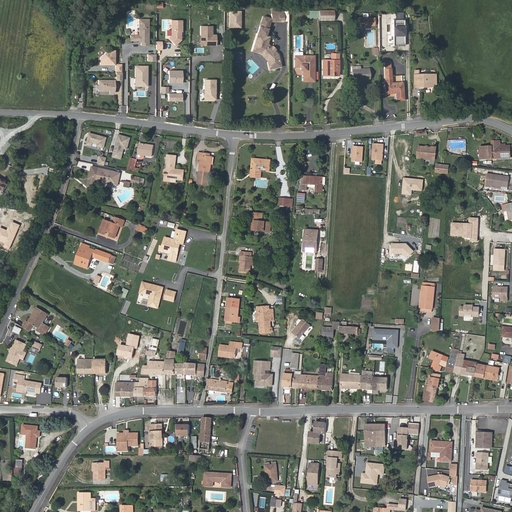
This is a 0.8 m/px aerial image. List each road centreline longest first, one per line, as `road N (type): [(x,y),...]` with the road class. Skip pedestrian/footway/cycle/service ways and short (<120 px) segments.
road 1 (tertiary): [(234,134),(469,119),(511,131)]
road 2 (residential): [(234,134),(201,410)]
road 3 (secondary): [(251,410),(511,409)]
road 4 (residential): [(0,332),(61,195),(80,116)]
road 5 (tertiary): [(80,116),(234,134)]
road 6 (unknown): [(357,409),(352,492),(388,501)]
